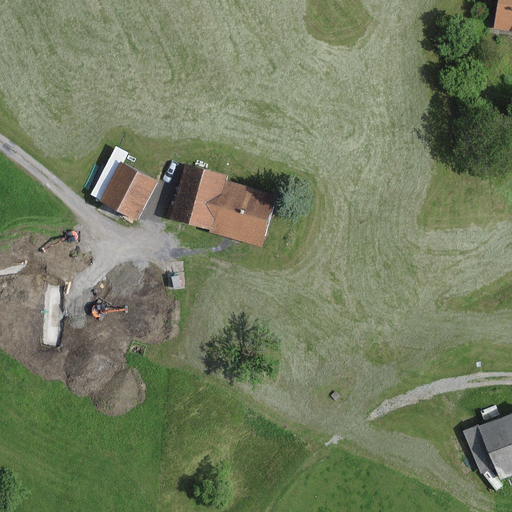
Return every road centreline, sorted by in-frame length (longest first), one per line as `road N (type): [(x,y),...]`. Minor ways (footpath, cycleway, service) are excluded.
road 1 (track): [(163,247),(255,278),(361,360),(435,389)]
road 2 (track): [(163,247),(102,226),(0,144)]
